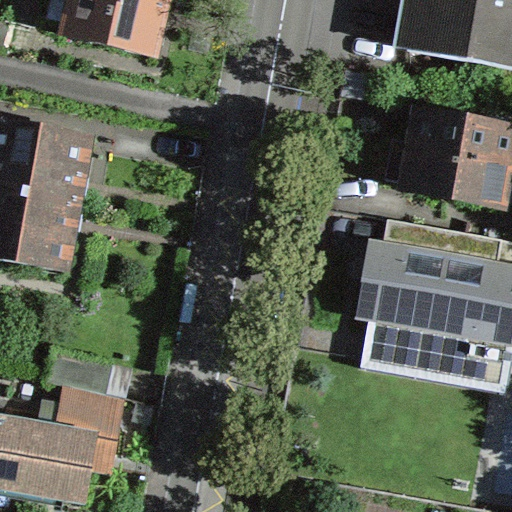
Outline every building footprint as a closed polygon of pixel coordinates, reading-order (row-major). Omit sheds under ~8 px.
[(165,0),(72,0),(65,35),(153,55),(155,43),(165,0)] [(511,0),(417,0),(412,31),(408,50),(511,68),(511,0)] [(404,189),(502,207),(511,152),(511,129),(417,112),(412,143),(392,140),(389,159),(385,179),(405,183),(404,189)] [(0,190),(76,204),(80,186),(88,137),(0,120),(0,190)] [(67,256),(76,204),(0,190),(0,259),(64,271),(67,256)] [(355,318),(511,346),(511,263),(370,237),(357,308),(355,318)] [(55,351),(47,382),(65,386),(101,395),(108,364),(55,351)] [(122,400),(101,395),(65,386),(58,429),(0,419),(0,485),(84,501),(85,495),(94,443),(114,446),(122,400)]
